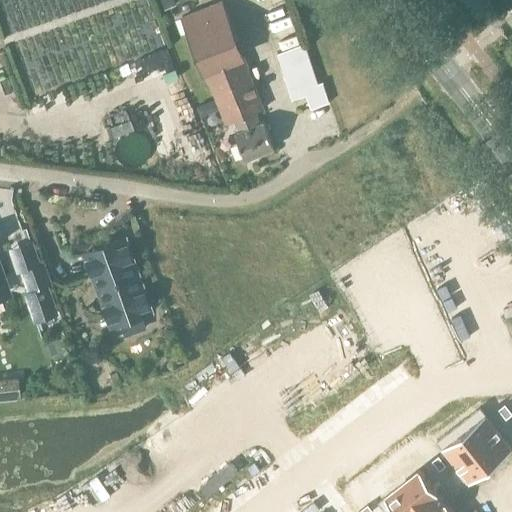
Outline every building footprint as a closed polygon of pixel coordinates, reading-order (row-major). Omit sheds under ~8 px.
[(177,4),(174,0),(161,0),(165,9),(177,4)] [(239,131),(236,133),(246,159),(274,148),(263,121),(260,122),(255,111),(263,108),(246,66),(247,66),(221,1),(181,16),(208,82),(209,81),(226,123),(234,119),(239,131)] [(311,108),(329,102),(322,82),(318,84),(304,43),(277,53),(292,99),(305,94),(311,108)] [(106,129),(110,138),(133,129),(130,120),(106,129)] [(61,313),(46,260),(41,262),(34,238),(13,244),(34,321),(61,313)] [(112,326),(121,322),(126,336),(147,329),(142,315),(152,312),(126,238),(86,252),(112,326)] [(0,398),(24,395),(21,373),(0,375),(0,398)] [(511,412),(505,403),(498,408),(506,417),(511,412)] [(511,447),(480,407),(458,423),(491,464),(511,447)] [(458,423),(437,440),(469,481),(491,464),(458,423)] [(438,454),(432,459),(439,469),(446,464),(438,454)] [(420,468),(379,501),(387,511),(409,511),(437,490),(420,468)] [(437,490),(409,511),(453,511),(437,491),(438,491),(437,490)]
